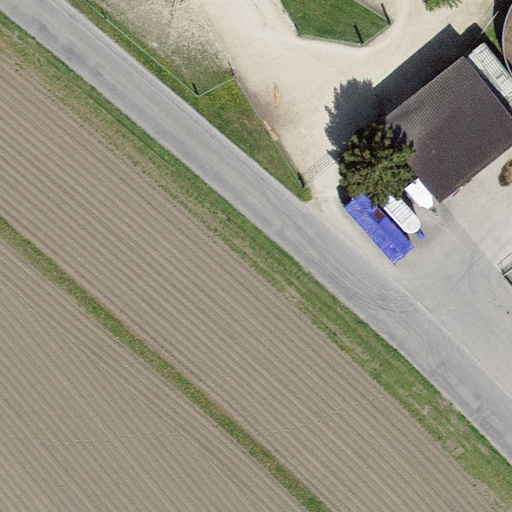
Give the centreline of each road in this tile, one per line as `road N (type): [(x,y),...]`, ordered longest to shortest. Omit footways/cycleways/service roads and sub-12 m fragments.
road 1 (unclassified): [(17,0),(390,321),(511,441)]
road 2 (track): [(242,0),(497,426)]
